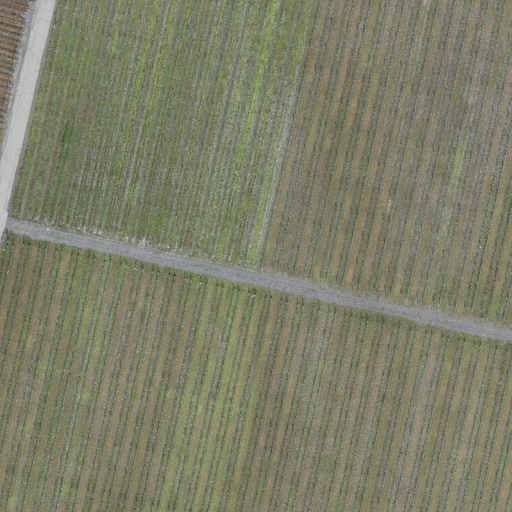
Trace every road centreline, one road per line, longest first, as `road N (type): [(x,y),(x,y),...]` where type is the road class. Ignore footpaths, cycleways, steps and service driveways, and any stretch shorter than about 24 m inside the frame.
road 1 (track): [(0,225),(511,338)]
road 2 (track): [(0,211),(47,0)]
